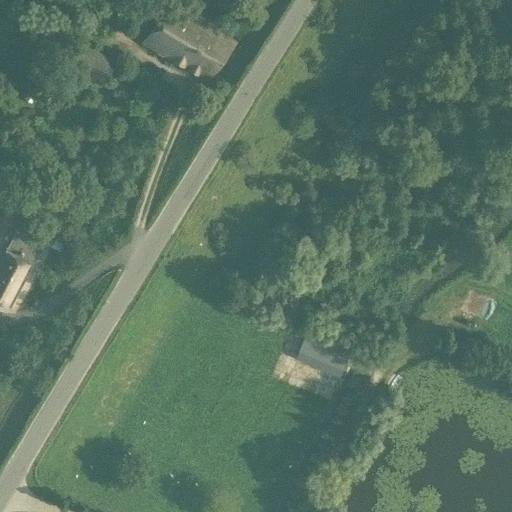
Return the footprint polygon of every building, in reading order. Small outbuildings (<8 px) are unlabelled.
[(208,81),(236,44),(176,0),(142,42),(208,81)] [(102,85),(116,61),(81,43),(68,67),(102,85)] [(0,301),(10,306),(46,238),(19,224),(16,231),(10,228),(5,237),(11,240),(0,260),(0,301)] [(57,237),(51,248),(60,253),(66,242),(57,237)] [(301,361),(339,377),(351,347),(307,329),(302,341),(308,344),(301,361)]
